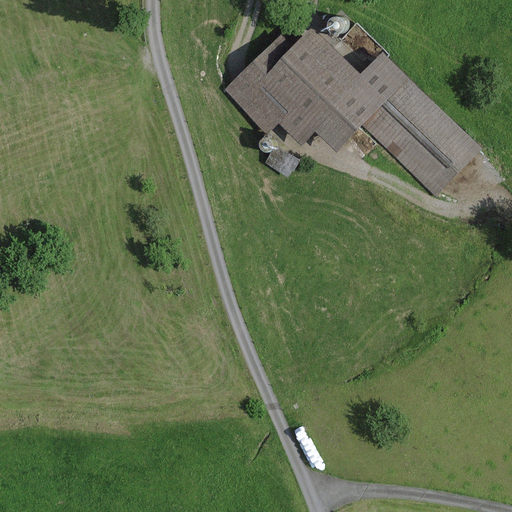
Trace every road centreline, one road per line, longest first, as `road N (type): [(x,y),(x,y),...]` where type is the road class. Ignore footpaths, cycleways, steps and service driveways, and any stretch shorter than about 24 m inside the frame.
road 1 (unclassified): [(317,511),(234,316),(158,42),(154,0)]
road 2 (track): [(310,493),(370,490),(509,511)]
